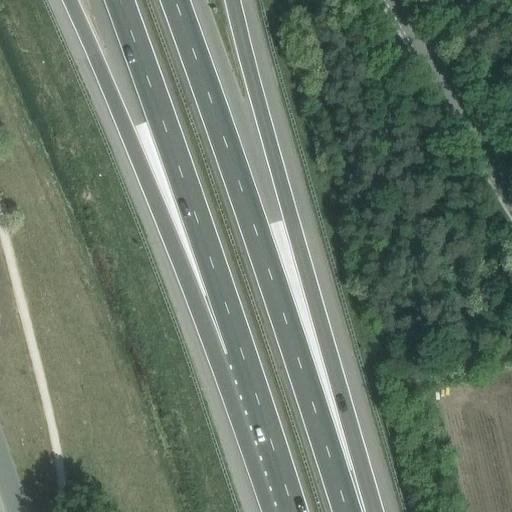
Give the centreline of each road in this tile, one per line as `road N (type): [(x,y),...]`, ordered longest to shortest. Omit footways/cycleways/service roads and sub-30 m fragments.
road 1 (motorway): [(346,511),(173,0)]
road 2 (motorway): [(353,511),(234,0)]
road 3 (motorway): [(69,0),(126,130),(240,347)]
road 4 (motorway): [(119,0),(240,347)]
road 5 (tertiary): [(511,195),(396,0)]
road 6 (motorway): [(240,347),(290,511)]
